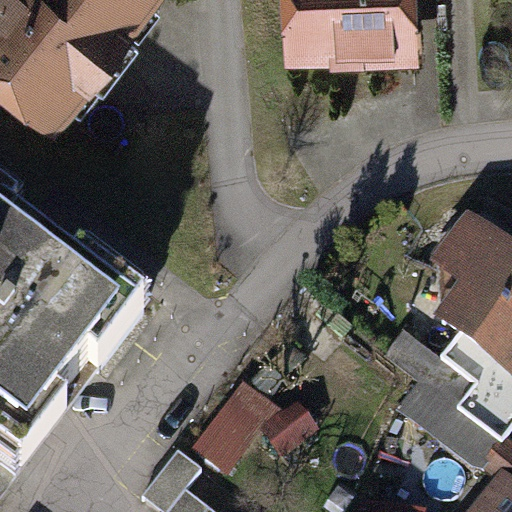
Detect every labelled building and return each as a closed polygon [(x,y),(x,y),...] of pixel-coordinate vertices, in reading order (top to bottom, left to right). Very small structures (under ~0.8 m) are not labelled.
[(157,0),(0,0),(0,56),(75,112),(157,0)] [(296,0),(301,52),(435,40),(431,0),(296,0)] [(155,301),(0,186),(0,447),(29,470),(155,301)] [(511,245),(478,219),(442,266),(476,293),(458,317),(473,329),(450,360),(483,386),(465,410),(510,445),(511,442),(511,245)] [(0,509),(29,470),(0,447),(0,509)] [(226,477),(188,448),(149,499),(165,511),(230,511),(210,497),(226,477)] [(511,511),(511,476),(482,511),(511,511)] [(368,511),(433,511),(434,511),(371,499),(368,511)]
